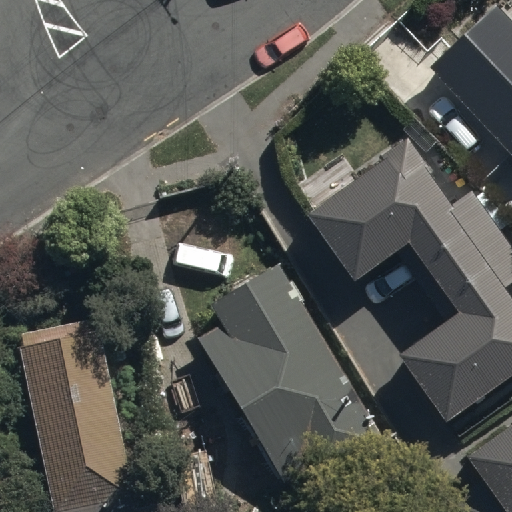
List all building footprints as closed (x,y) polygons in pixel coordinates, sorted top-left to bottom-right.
[(511,0),(499,11),(496,8),(428,68),(511,161),(511,0)] [(419,174),(425,170),(408,146),(300,225),(345,285),(397,247),(451,320),(401,356),(447,419),(511,371),(511,318),(495,296),(511,283),(511,254),(467,194),(445,210),(419,174)] [(286,484),(309,469),(318,483),(385,440),(277,268),(208,311),(219,328),(197,342),(286,484)] [(96,332),(19,349),(53,511),(130,511),(128,502),(132,501),(96,332)] [(511,511),(511,419),(461,456),(485,491),(454,511),(511,511)]
